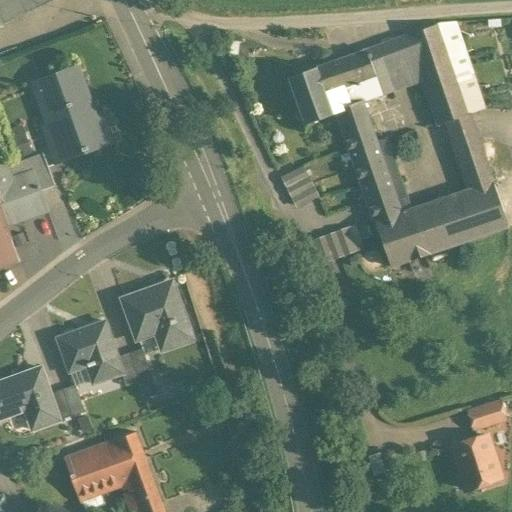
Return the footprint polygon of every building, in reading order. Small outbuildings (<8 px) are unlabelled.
[(16,0),(0,0),(0,23),(1,26),(24,15),(16,0)] [(16,0),(24,15),(55,0),(16,0)] [(443,27),(367,50),(375,76),(382,96),(424,85),(438,126),(445,124),(473,114),(443,27)] [(367,50),(290,79),(306,123),(335,114),(327,91),(375,76),(367,50)] [(96,118),(77,68),(40,81),(55,123),(44,126),(58,164),(111,145),(101,116),(96,118)] [(391,268),(509,229),(473,114),(445,124),(466,189),(403,211),(367,103),(335,114),(391,268)] [(9,167),(0,141),(0,206),(0,207),(41,192),(34,172),(31,173),(27,174),(13,179),(9,167)] [(44,154),(26,161),(31,173),(34,172),(41,192),(56,187),(44,154)] [(26,161),(9,167),(13,179),(27,174),(31,173),(26,161)] [(284,177),(291,190),(312,179),(306,166),(284,177)] [(41,192),(0,207),(7,226),(48,211),(41,192)] [(0,207),(0,206),(0,268),(20,262),(0,207)] [(333,232),(342,257),(363,249),(355,225),(333,232)] [(172,283),(124,300),(138,338),(161,330),(168,347),(191,339),(172,283)] [(106,322),(58,339),(70,372),(88,366),(94,384),(122,374),(124,373),(118,357),(106,322)] [(159,394),(143,349),(130,353),(140,382),(139,382),(145,399),(159,394)] [(130,353),(118,357),(124,373),(122,374),(127,386),(139,382),(140,382),(130,353)] [(41,368),(0,382),(0,419),(30,409),(37,429),(60,421),(50,394),(41,368)] [(76,385),(63,390),(72,416),(85,412),(76,385)] [(63,390),(50,394),(60,421),(72,416),(63,390)] [(239,394),(220,398),(226,431),(238,429),(240,436),(247,434),(239,394)] [(511,420),(506,398),(470,407),(476,431),(511,421),(511,420)] [(91,418),(79,423),(83,433),(87,432),(95,429),(91,418)] [(163,511),(136,433),(65,458),(79,498),(100,490),(120,483),(130,511),(163,511)] [(494,437),(460,447),(473,496),(508,486),(494,437)] [(100,490),(79,498),(83,511),(96,511),(106,509),(100,490)] [(9,511),(3,496),(0,497),(0,511),(9,511)]
